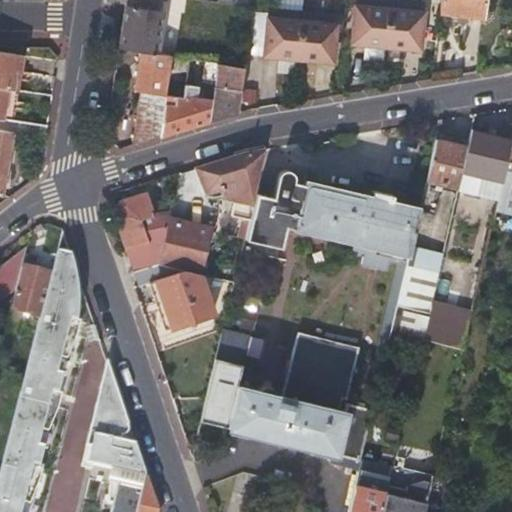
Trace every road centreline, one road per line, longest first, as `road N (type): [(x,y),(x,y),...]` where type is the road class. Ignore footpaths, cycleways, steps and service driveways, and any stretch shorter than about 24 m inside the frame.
road 1 (residential): [(511,82),(210,136),(77,183)]
road 2 (residential): [(77,183),(182,511)]
road 3 (residential): [(88,20),(72,130),(77,183)]
